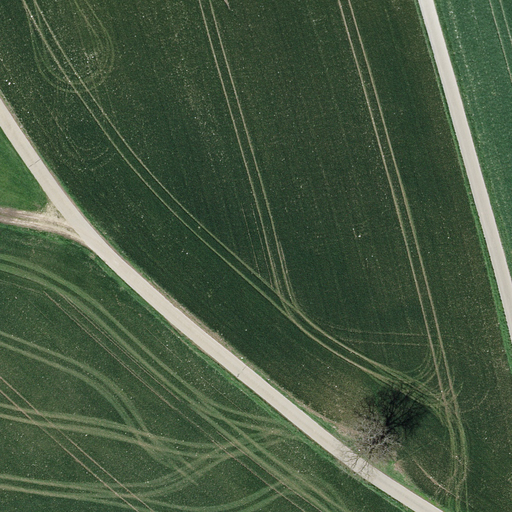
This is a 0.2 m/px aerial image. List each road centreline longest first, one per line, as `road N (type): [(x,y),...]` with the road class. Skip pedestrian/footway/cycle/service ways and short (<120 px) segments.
road 1 (track): [(0,126),(17,158),(206,346),(434,511)]
road 2 (track): [(423,0),(511,326)]
